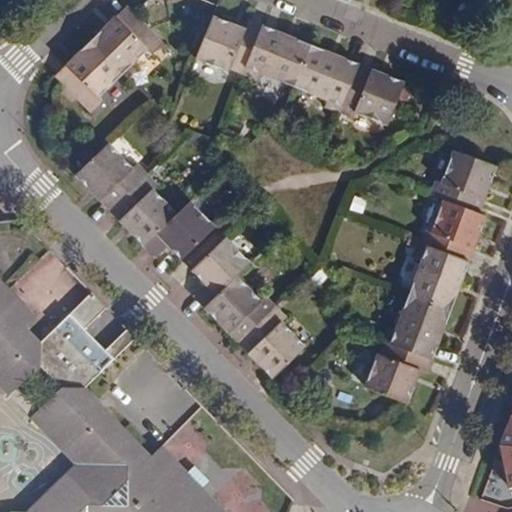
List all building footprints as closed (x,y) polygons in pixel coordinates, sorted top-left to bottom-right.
[(94,41),(125,73),(147,51),(152,56),(164,43),(135,12),(129,7),(94,41)] [(227,70),(243,76),(261,28),(248,22),(245,29),(213,17),(194,64),(225,75),(227,70)] [(261,28),(243,76),(257,81),(259,76),(291,89),(308,46),(261,28)] [(99,97),(125,73),(94,41),(56,76),(64,83),(93,112),(103,102),(99,97)] [(322,109),(338,114),(357,66),(308,46),(291,89),(325,102),(322,109)] [(357,66),(338,114),(352,119),(354,113),(385,125),(402,83),(357,66)] [(76,174),(111,210),(148,175),(134,161),(130,165),(108,142),(76,174)] [(430,198),(441,202),(479,217),(497,170),(452,153),(441,184),(436,182),(430,198)] [(111,210),(144,243),(176,212),(153,189),(158,185),(148,175),(111,210)] [(176,212),(144,243),(156,255),(168,244),(181,255),(215,223),(190,199),(176,212)] [(423,230),(418,246),(467,265),(484,219),(479,217),(441,202),(429,233),(423,230)] [(194,296),(204,306),(237,274),(252,260),(227,236),(193,269),(207,283),(194,296)] [(418,264),(406,296),(450,313),(467,265),(418,246),(412,261),(418,264)] [(204,306),(239,343),(277,307),(263,293),(259,297),(237,274),(204,306)] [(0,511),(224,511),(203,490),(210,482),(194,465),(186,473),(161,447),(149,459),(143,454),(145,450),(85,390),(100,374),(55,329),(40,343),(24,327),(0,302),(0,300),(9,291),(0,282),(0,511)] [(9,291),(0,300),(0,302),(24,327),(34,317),(9,291)] [(102,308),(90,295),(67,316),(81,329),(102,308)] [(389,324),(382,342),(431,361),(450,313),(406,296),(394,327),(389,324)] [(277,307),(239,343),(273,378),(306,346),(282,321),(286,316),(277,307)] [(134,340),(127,333),(105,354),(113,362),(134,340)] [(431,361),(382,342),(377,356),(373,354),(363,384),(409,401),(421,373),(426,374),(431,361)] [(511,416),(501,446),(511,490),(511,489),(511,416)]
